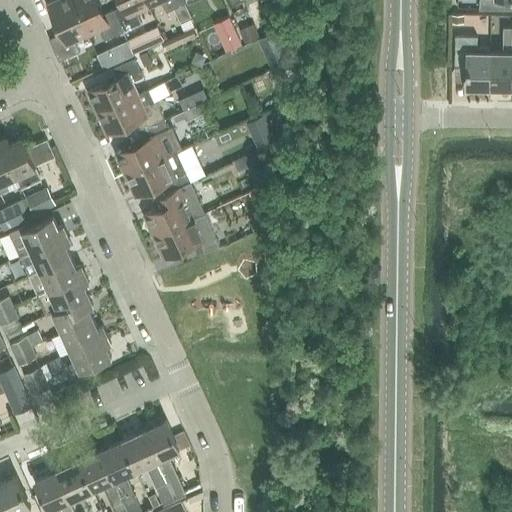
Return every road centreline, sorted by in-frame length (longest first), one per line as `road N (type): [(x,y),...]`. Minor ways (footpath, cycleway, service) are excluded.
road 1 (residential): [(183,378),(44,77)]
road 2 (tertiary): [(394,511),(397,210)]
road 3 (residential): [(0,448),(55,436),(183,378)]
road 4 (track): [(395,468),(273,467),(220,479)]
road 5 (residential): [(222,511),(218,463),(183,378)]
